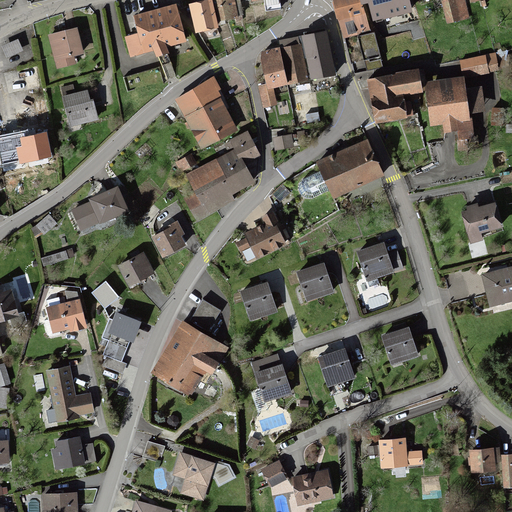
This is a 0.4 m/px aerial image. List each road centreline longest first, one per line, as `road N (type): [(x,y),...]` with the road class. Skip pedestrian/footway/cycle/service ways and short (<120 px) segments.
road 1 (residential): [(355,109),(313,153),(270,181),(187,277),(151,353),(101,511)]
road 2 (residential): [(0,232),(47,206),(159,102),(275,33),(306,0)]
road 3 (residential): [(355,109),(402,197),(460,379)]
road 4 (residential): [(284,446),(460,379)]
road 5 (unknown): [(120,450),(102,434),(81,333)]
road 6 (residential): [(308,0),(338,39),(355,109)]
